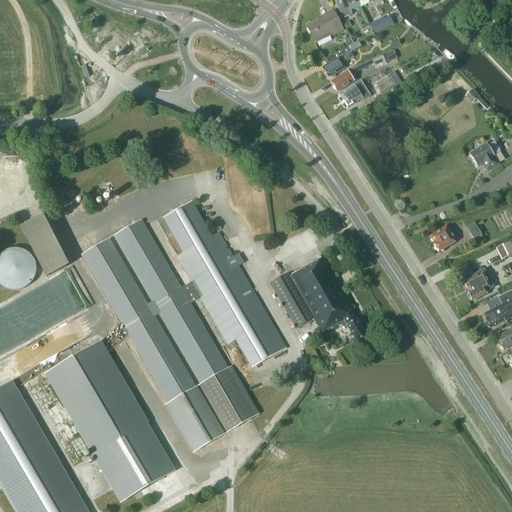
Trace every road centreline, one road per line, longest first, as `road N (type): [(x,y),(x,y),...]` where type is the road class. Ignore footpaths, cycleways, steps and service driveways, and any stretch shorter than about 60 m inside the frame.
road 1 (unclassified): [(511,419),(310,109),(273,11)]
road 2 (primary): [(511,453),(343,195)]
road 3 (primary): [(230,94),(269,120),(343,195)]
road 4 (track): [(229,511),(228,464),(147,511)]
road 5 (unclassified): [(123,80),(79,119),(0,122)]
road 6 (primary): [(343,195),(267,85)]
road 7 (track): [(28,123),(24,34),(10,0)]
